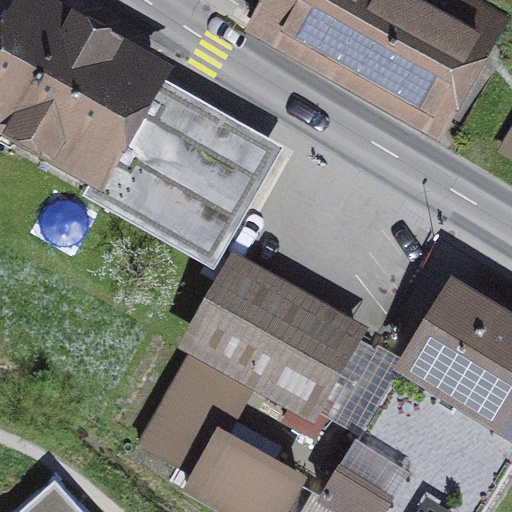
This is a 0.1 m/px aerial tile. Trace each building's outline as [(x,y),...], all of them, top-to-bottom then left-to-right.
[(257,0),(250,15),(433,116),(477,37),(409,0),(257,0)] [(271,151),(25,12),(0,56),(0,115),(1,113),(114,177),(104,195),(212,256),(271,151)] [(357,338),(235,270),(195,345),(252,377),(315,412),(357,338)] [(511,327),(451,290),(323,499),(343,511),(482,511),(511,464),(511,327)] [(222,511),(284,511),(299,487),(217,440),(252,377),(195,345),(139,444),(196,476),(187,492),(222,511)]
